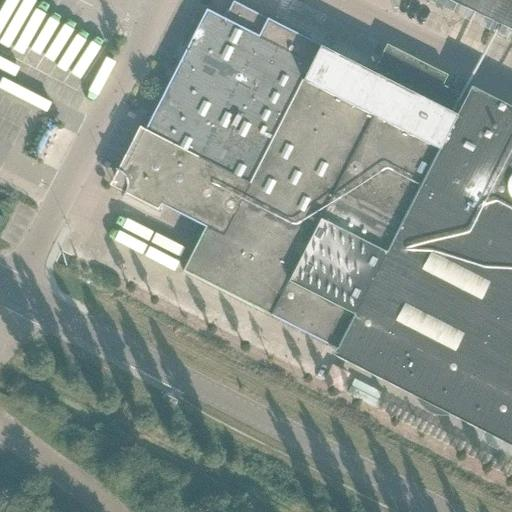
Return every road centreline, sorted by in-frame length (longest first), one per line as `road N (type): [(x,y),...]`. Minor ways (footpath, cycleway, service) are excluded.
road 1 (secondary): [(447,511),(14,291)]
road 2 (unclassified): [(14,291),(161,0)]
road 3 (unclassified): [(333,0),(511,84)]
road 4 (unknown): [(0,423),(98,511)]
